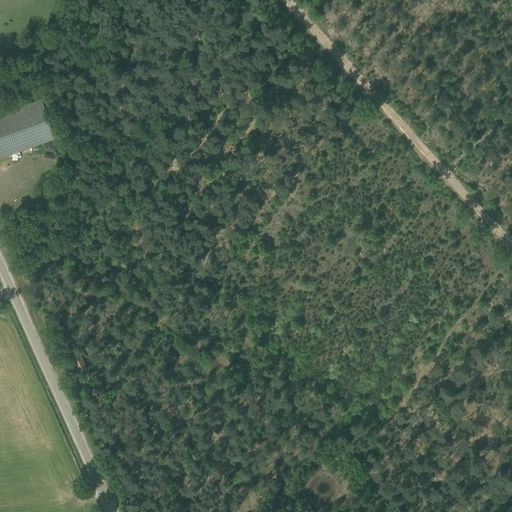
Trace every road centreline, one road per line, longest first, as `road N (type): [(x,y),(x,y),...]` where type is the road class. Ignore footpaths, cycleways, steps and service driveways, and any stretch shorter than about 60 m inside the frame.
road 1 (unclassified): [(110,511),(0,264)]
road 2 (track): [(279,0),(439,174)]
